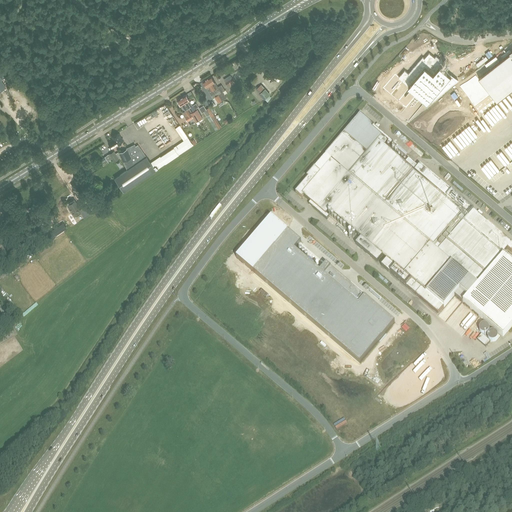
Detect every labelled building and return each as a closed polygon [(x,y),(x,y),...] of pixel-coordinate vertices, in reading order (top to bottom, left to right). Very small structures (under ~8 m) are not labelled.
[(511,51),(478,78),(497,102),(511,89),(511,51)] [(432,101),(459,81),(457,79),(456,79),(440,66),(443,62),(436,55),(436,56),(435,57),(429,52),(424,58),(423,57),(423,56),(408,73),(405,70),(399,76),(398,77),(395,74),(383,88),(406,108),(418,94),(427,102),(430,99),(432,101)] [(234,82),(230,75),(223,80),(227,86),(234,82)] [(226,98),(219,87),(218,87),(211,76),(207,79),(214,90),(213,90),(220,101),(226,98)] [(217,103),(220,101),(213,90),(214,90),(207,79),(203,81),(213,98),(214,97),(217,103)] [(270,95),(261,85),(256,89),(265,99),(270,95)] [(186,94),(181,97),(188,108),(191,113),(197,110),(197,109),(196,108),(198,107),(196,103),(193,105),(186,94)] [(181,97),(177,100),(182,109),(183,108),(184,110),(188,108),(181,97)] [(210,106),(205,109),(206,110),(209,115),(215,125),(219,123),(212,112),(214,112),(210,106)] [(197,110),(191,113),(193,116),(197,122),(203,118),(198,109),(197,109),(197,110)] [(191,113),(191,114),(188,110),(185,112),(182,113),(187,122),(194,118),(191,113)] [(308,178),(296,193),(302,198),(304,196),(310,202),(308,204),(327,220),(329,217),(327,214),(329,211),(361,238),(355,244),(377,263),(383,256),(387,260),(381,266),(437,314),(439,311),(440,312),(444,308),(441,306),(441,305),(444,308),(454,296),(503,337),(511,326),(511,262),(503,254),(507,249),(511,252),(511,251),(511,243),(511,244),(511,243),(420,165),(418,167),(409,159),(405,163),(391,151),(393,148),(391,147),(389,150),(385,146),(388,143),(391,145),(393,142),(379,130),(375,126),(364,117),(361,114),(358,117),(307,177),(308,178)] [(111,148),(123,140),(119,133),(112,137),(113,140),(108,143),(111,148)] [(127,170),(113,179),(122,193),(135,184),(136,183),(146,177),(155,171),(150,164),(139,147),(136,146),(136,147),(135,145),(126,149),(127,150),(119,153),(121,157),(127,170)] [(174,148),(160,158),(164,165),(178,155),(174,148)] [(119,153),(118,152),(115,154),(114,151),(104,157),(108,163),(112,160),(113,161),(121,157),(119,153)] [(87,206),(79,210),(78,208),(79,207),(75,200),(68,204),(70,207),(69,208),(74,216),(77,214),(78,215),(84,211),(87,215),(93,211),(90,206),(88,207),(87,206)] [(60,221),(62,220),(63,219),(62,217),(61,217),(61,216),(60,216),(58,218),(51,222),(54,226),(60,222),(60,221)] [(237,257),(236,258),(237,259),(244,265),(244,264),(360,364),(395,323),(366,298),(365,297),(364,297),(363,299),(358,294),(359,292),(351,286),(326,264),(320,272),(295,250),(301,243),(281,225),(271,217),(237,257)] [(52,238),(63,230),(66,228),(63,223),(55,229),(49,233),(52,238)] [(490,342),(481,334),(477,340),(486,347),(490,342)] [(438,502),(434,504),(438,511),(446,508),(444,504),(440,505),(438,502)]
